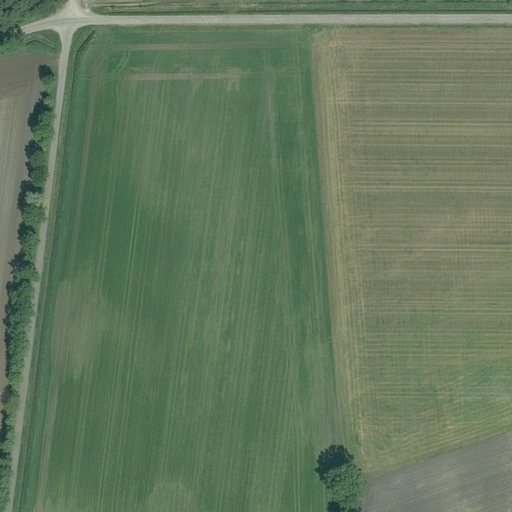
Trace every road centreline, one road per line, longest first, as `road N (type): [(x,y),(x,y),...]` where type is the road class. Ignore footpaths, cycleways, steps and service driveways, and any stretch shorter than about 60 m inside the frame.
road 1 (residential): [(8,511),(69,20)]
road 2 (residential): [(511,20),(69,20)]
